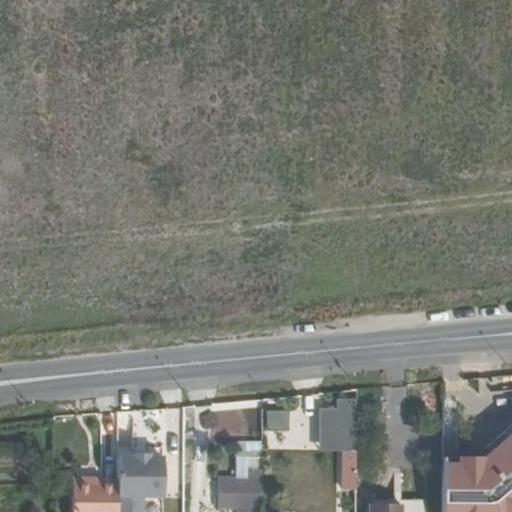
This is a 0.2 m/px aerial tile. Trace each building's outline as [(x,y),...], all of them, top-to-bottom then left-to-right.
[(337,409),(317,409),(319,451),(357,450),(355,398),(336,399),(337,409)] [(289,412),(268,411),(267,431),(288,432),(289,412)] [(444,469),(444,511),(511,511),(511,431),(475,457),(460,457),(444,469)] [(260,509),(259,456),(235,457),(236,475),(216,476),(217,510),(260,509)] [(91,469),(73,469),(72,511),(117,511),(118,472),(90,472),(91,469)]
